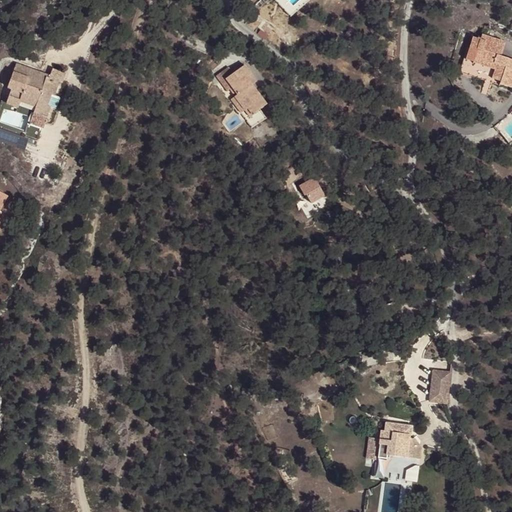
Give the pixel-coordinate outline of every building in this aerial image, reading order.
[(479,39),(473,37),(466,61),(463,60),(459,73),(511,88),(511,84),(511,59),(498,56),(503,41),(481,35),(479,39)] [(51,75),(16,63),(8,88),(11,90),(6,104),(17,108),(20,101),(36,107),(34,112),(47,117),(50,107),(47,106),(51,94),(54,95),(59,81),(63,82),(66,74),(53,69),(51,75)] [(247,77),(251,74),(244,65),(233,73),(226,78),(232,88),(234,90),(237,95),(235,97),(245,111),(247,109),(252,115),(260,110),(267,105),(247,77)] [(226,78),(233,73),(229,67),(216,76),(227,91),(232,88),(226,78)] [(242,113),(245,111),(235,97),(231,99),(241,114),(242,113)] [(247,109),(245,111),(242,113),(252,127),(265,117),(260,110),(252,115),(247,109)] [(311,203),(324,196),(315,178),(299,187),(305,197),(307,195),(311,203)] [(446,405),(450,374),(434,372),(430,403),(446,405)] [(413,427),(386,423),(383,439),(369,438),(367,458),(378,460),(375,477),(384,478),(386,461),(405,464),(406,457),(420,458),(422,447),(409,446),(410,434),(411,435),(413,427)]
